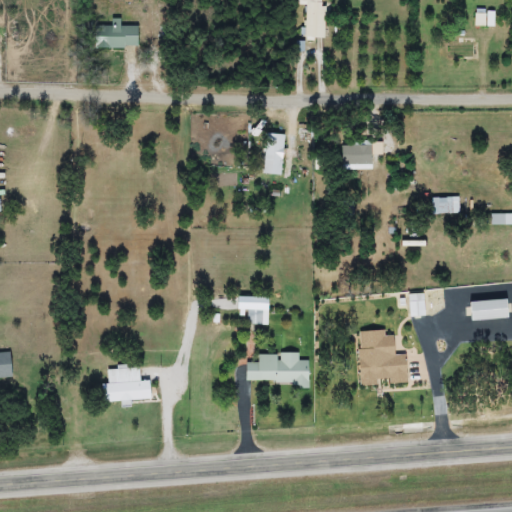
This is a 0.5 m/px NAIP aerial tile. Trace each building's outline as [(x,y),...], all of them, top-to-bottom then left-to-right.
[(323,0),(296,0),(296,5),(304,5),(304,37),(323,37),(323,0)] [(492,26),(492,10),(474,10),(474,26),(492,26)] [(125,18),(109,18),(109,47),(140,47),(140,25),(125,25),(125,18)] [(453,42),(445,42),(445,58),(471,58),(471,35),(453,35),(453,42)] [(262,175),(280,175),(281,134),(263,133),(262,175)] [(337,141),(337,162),(375,162),(375,141),(337,141)] [(458,214),(458,198),(430,198),(430,214),(458,214)] [(511,225),(511,214),(488,214),(488,226),(511,225)] [(506,300),(464,300),(464,320),(506,320),(506,300)] [(405,355),(393,355),(393,343),(384,343),(384,336),(356,337),(358,386),(383,385),(382,371),(405,370),(405,355)] [(261,354),(261,363),(249,363),(249,384),(311,383),(311,361),(300,361),(300,353),(261,354)] [(0,354),(0,379),(15,379),(14,354),(0,354)] [(142,368),(109,370),(110,385),(105,385),(106,402),(154,400),(153,381),(143,381),(142,368)]
